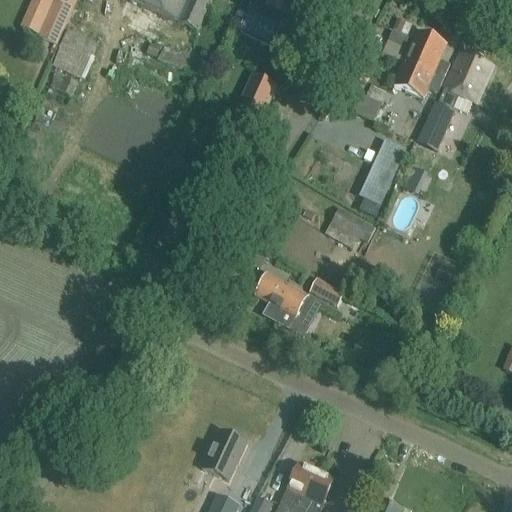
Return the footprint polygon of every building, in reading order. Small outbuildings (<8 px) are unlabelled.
[(75,0),(79,1),(79,0),(45,0),(54,4),(38,40),(58,49),(75,9),(70,6),(72,0),(75,0)] [(198,33),(213,0),(124,0),(198,33)] [(257,1),(241,38),(273,52),(283,31),(284,31),(289,20),(298,24),(308,0),(270,0),(268,6),(257,1)] [(410,54),(415,43),(393,33),(388,44),(410,54)] [(406,62),(445,80),(450,67),(440,62),(447,48),(444,47),(445,45),(437,42),(436,44),(418,35),(415,43),(410,54),(406,62)] [(438,108),(452,115),(453,113),(467,120),(474,105),(475,106),(489,75),(482,72),(485,66),(468,58),(466,64),(459,61),(438,108)] [(444,82),(445,80),(406,62),(405,64),(394,88),(422,101),(427,90),(438,95),(444,82)] [(261,127),(278,89),(253,77),(236,116),(261,127)] [(73,99),(79,86),(66,81),(61,94),(73,99)] [(88,110),(95,97),(85,91),(77,105),(88,110)] [(354,107),(376,118),(382,105),(361,94),(354,107)] [(436,155),(448,130),(428,121),(417,147),(436,155)] [(357,200),(379,210),(406,154),(384,144),(357,200)] [(360,241),(368,226),(340,210),(327,234),(342,243),(347,235),(360,241)] [(369,270),(363,281),(375,287),(381,275),(369,270)] [(290,332),(297,320),(308,300),(268,278),(257,298),(271,306),(265,318),(280,326),(290,332)] [(338,310),(344,297),(317,281),(310,295),(338,310)] [(197,431),(201,414),(189,411),(185,428),(197,431)] [(230,484),(247,446),(220,433),(203,471),(230,484)] [(299,511),(316,475),(317,474),(299,466),(278,511),(299,511)] [(299,511),(321,511),(335,482),(317,474),(316,475),(299,511)] [(218,500),(212,511),(236,511),(238,509),(218,500)] [(271,511),(273,509),(257,500),(251,511),(271,511)] [(400,511),(381,503),(376,511),(400,511)]
